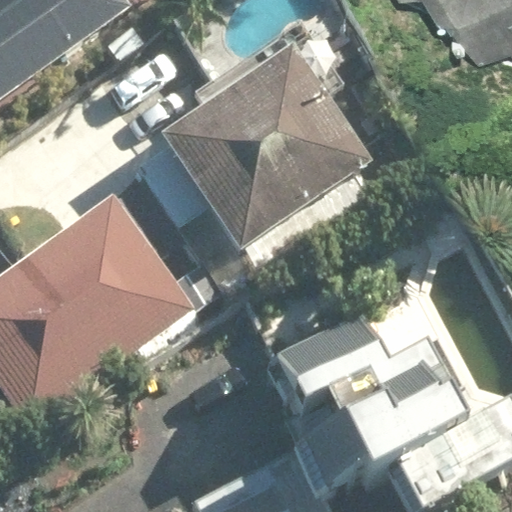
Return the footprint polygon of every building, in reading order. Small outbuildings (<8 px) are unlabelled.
[(87,0),(0,0),(0,121),(115,40),(87,0)] [(511,0),(417,0),(464,89),(511,63),(511,0)] [(277,71),(146,161),(228,280),(359,191),(277,71)] [(108,207),(0,285),(0,413),(20,441),(189,319),(108,207)] [(346,511),(351,511),(462,445),(413,363),(379,384),(350,335),(257,391),(300,462),(217,511),(328,511),(342,504),(346,511)]
